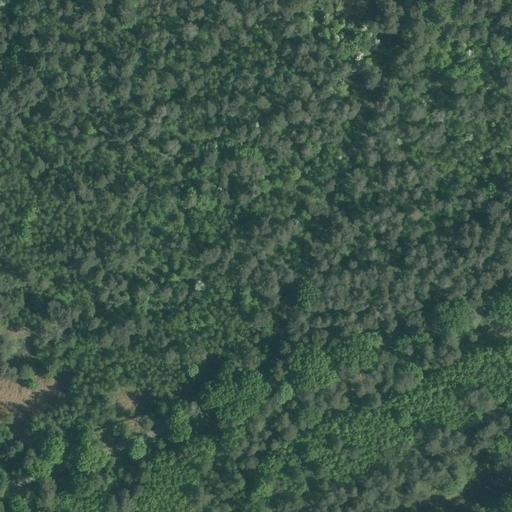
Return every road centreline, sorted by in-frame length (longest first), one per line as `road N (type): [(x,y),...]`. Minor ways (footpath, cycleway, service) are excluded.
road 1 (track): [(260,360),(415,0)]
road 2 (track): [(250,389),(511,289)]
road 3 (track): [(260,360),(0,450)]
road 4 (track): [(511,268),(260,360)]
road 5 (track): [(0,481),(250,389)]
road 6 (track): [(250,389),(205,511)]
